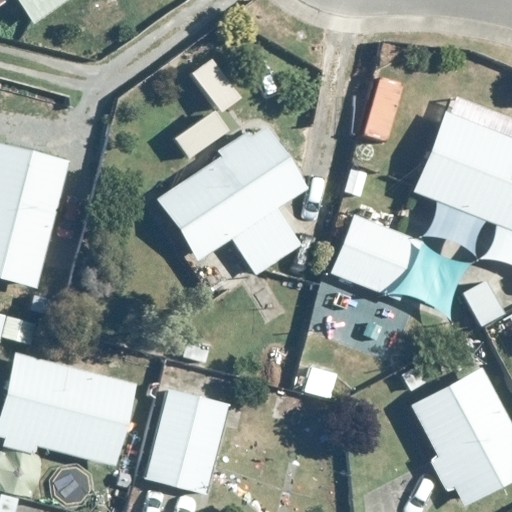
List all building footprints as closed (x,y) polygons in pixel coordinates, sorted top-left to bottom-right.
[(511,66),(453,41),(413,135),(511,176),(511,66)] [(281,66),(164,138),(232,248),(350,176),(281,66)] [(68,110),(0,93),(0,223),(38,233),(68,110)] [(417,241),(346,214),(323,275),(394,302),(417,241)] [(22,286),(0,364),(0,382),(106,412),(133,317),(22,286)] [(511,367),(482,299),(414,328),(465,444),(511,423),(511,367)] [(511,312),(501,319),(511,338),(511,312)] [(233,356),(185,340),(159,417),(208,433),(233,356)] [(204,511),(307,511),(287,456),(196,490),(204,511)] [(0,511),(102,511),(107,493),(0,468),(0,511)] [(511,511),(511,484),(460,511),(511,511)]
